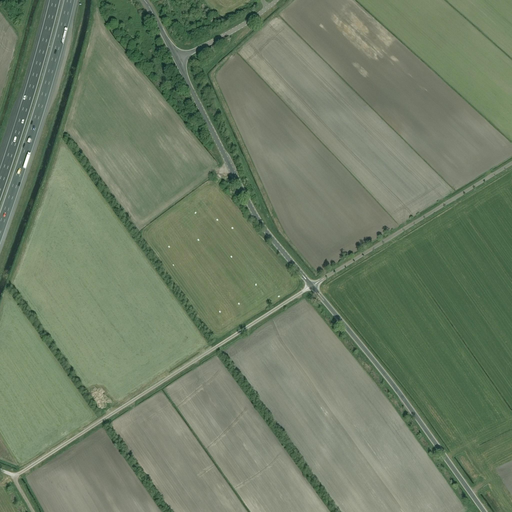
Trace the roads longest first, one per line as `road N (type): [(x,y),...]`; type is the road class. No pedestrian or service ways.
road 1 (tertiary): [(488,511),(311,286)]
road 2 (tertiary): [(311,286),(255,216),(176,60)]
road 3 (motorway): [(0,233),(70,0)]
road 4 (unclassified): [(311,286),(511,162)]
road 5 (motorway): [(55,0),(0,187)]
